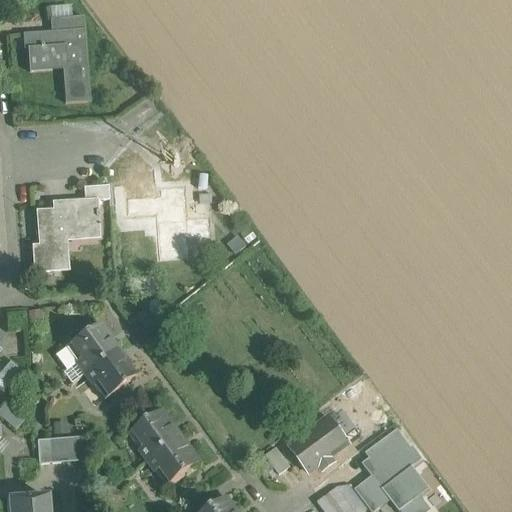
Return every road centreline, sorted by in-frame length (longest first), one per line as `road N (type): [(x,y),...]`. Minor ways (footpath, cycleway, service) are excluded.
road 1 (track): [(239,332),(184,376),(243,458),(322,393),(285,337),(259,356)]
road 2 (unknown): [(8,160),(25,306)]
road 3 (residential): [(0,105),(8,160),(83,155)]
